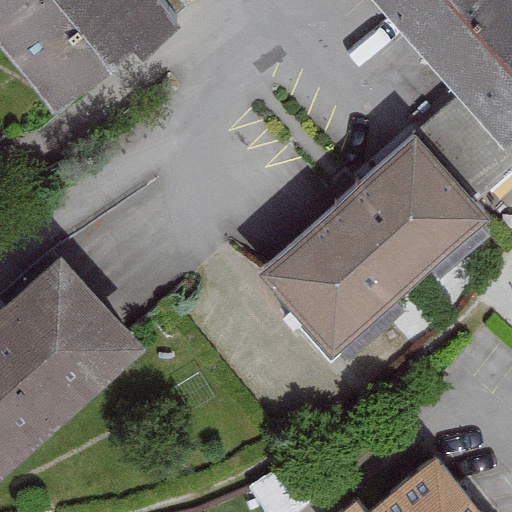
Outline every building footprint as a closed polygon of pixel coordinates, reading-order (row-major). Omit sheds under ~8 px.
[(190,11),(180,0),(0,0),(0,9),(71,93),(142,33),(151,44),(190,11)] [(511,0),(395,0),(474,85),(511,127),(511,0)] [(511,127),(474,85),(426,128),(491,199),(511,180),(511,127)] [(491,199),(426,128),(266,274),(338,353),(498,207),(491,199)] [(0,479),(155,343),(72,249),(0,312),(0,479)] [(493,511),(445,453),(376,509),(364,494),(342,511),(493,511)]
